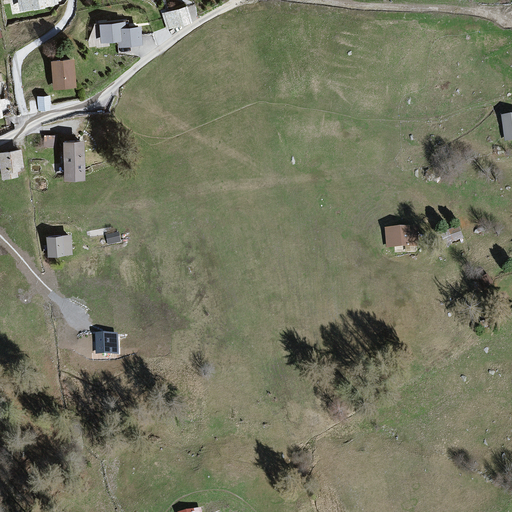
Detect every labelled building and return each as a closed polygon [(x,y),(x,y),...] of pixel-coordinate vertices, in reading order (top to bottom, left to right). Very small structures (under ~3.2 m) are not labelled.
[(54,0),(16,0),(19,13),(56,5),(54,0)] [(185,7),(161,15),(167,32),(190,24),(185,7)] [(96,26),(99,44),(117,41),(118,49),(141,45),(138,26),(130,27),(128,20),(96,26)] [(76,57),(52,57),(52,86),(76,86),(76,57)] [(49,96),(36,98),(38,113),(51,112),(49,96)] [(511,118),(503,120),(506,143),(511,141),(511,118)] [(46,143),(57,143),(56,133),(46,133),(46,143)] [(80,140),(59,142),(63,182),(83,180),(80,140)] [(19,149),(0,151),(0,181),(17,178),(16,172),(23,171),(19,149)] [(419,230),(387,231),(387,250),(420,248),(419,230)] [(68,234),(44,237),(47,258),(70,255),(68,234)] [(118,336),(96,337),(97,357),(120,356),(118,336)]
